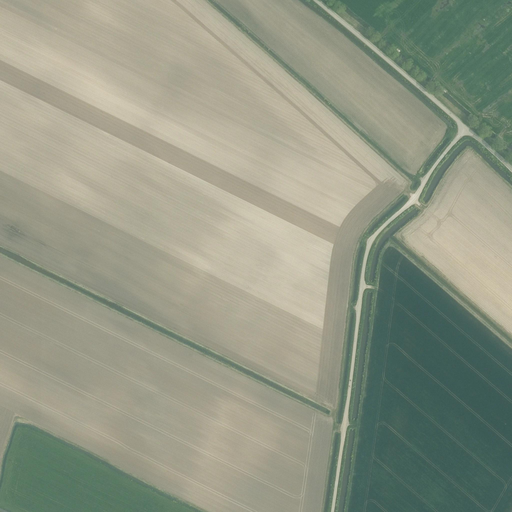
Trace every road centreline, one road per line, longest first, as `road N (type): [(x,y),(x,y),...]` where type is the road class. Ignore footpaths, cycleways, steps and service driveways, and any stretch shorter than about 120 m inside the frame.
road 1 (unclassified): [(332,511),(365,254),(465,127)]
road 2 (unclassified): [(465,127),(315,0)]
